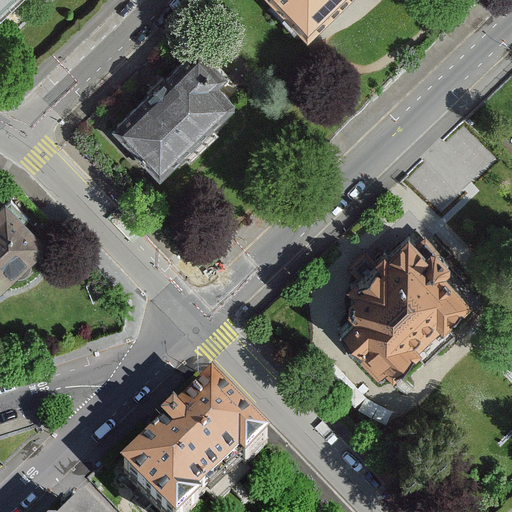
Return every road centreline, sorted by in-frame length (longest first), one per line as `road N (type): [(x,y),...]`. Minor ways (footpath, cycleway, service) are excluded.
road 1 (residential): [(200,321),(511,19)]
road 2 (residential): [(200,321),(13,131)]
road 3 (residential): [(384,511),(200,321)]
road 4 (residential): [(13,131),(152,0)]
road 5 (residential): [(0,508),(116,398)]
road 6 (residential): [(0,405),(61,385),(98,387),(116,398)]
